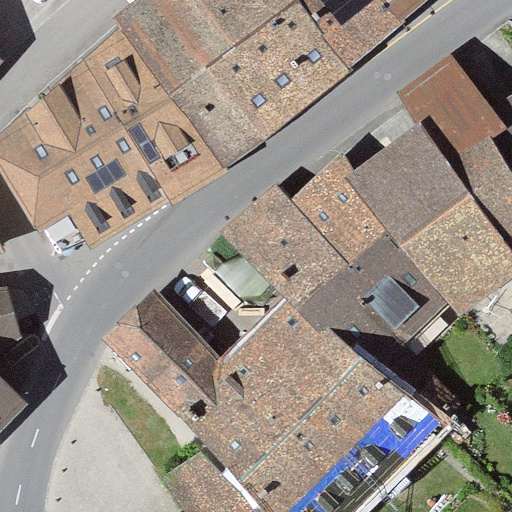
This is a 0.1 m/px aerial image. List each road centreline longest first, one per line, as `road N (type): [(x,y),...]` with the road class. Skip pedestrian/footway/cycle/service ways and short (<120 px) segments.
road 1 (tertiary): [(474,0),(171,253),(73,349)]
road 2 (tertiary): [(73,349),(22,476),(19,511)]
road 3 (residential): [(112,0),(0,102)]
